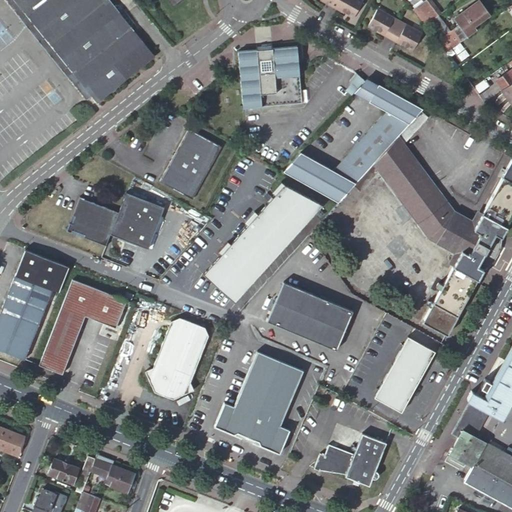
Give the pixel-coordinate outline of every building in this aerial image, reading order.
[(7,0),(90,102),(96,98),(17,0),(0,0),(0,4),(5,0),(7,0)] [(17,0),(96,98),(101,104),(158,59),(112,2),(104,8),(98,0),(17,0)] [(318,0),(337,10),(343,0),(318,0)] [(369,7),(356,0),(343,0),(337,10),(359,23),(369,7)] [(430,0),(424,0),(413,8),(414,8),(426,24),(437,16),(441,13),(430,0)] [(475,0),(453,17),(457,22),(465,35),(474,29),(472,26),(488,14),(477,0),(475,0)] [(396,43),(405,27),(383,15),(374,31),(396,43)] [(437,16),(426,24),(446,51),(466,36),(465,35),(457,22),(448,29),(437,16)] [(427,39),(405,27),(396,43),(418,55),(427,39)] [(301,104),(296,47),(271,49),(270,42),(259,43),(260,45),(254,45),(254,51),(236,52),(241,110),(301,104)] [(511,67),(494,80),(500,88),(511,80),(511,67)] [(349,96),(362,82),(355,75),(348,82),(350,85),(344,91),(349,96)] [(511,80),(500,88),(499,90),(504,97),(506,96),(511,102),(511,103),(511,80)] [(369,100),(375,88),(364,82),(358,94),(369,100)] [(283,172),(337,202),(352,186),(371,164),(375,160),(385,150),(394,140),(397,136),(419,111),(421,109),(377,85),(375,88),(369,100),(368,103),(386,112),(332,172),(300,153),(283,172)] [(425,116),(419,111),(397,136),(402,143),(425,116)] [(192,199),(221,147),(190,129),(160,181),(192,199)] [(439,208),(443,205),(394,140),(385,150),(402,172),(425,202),(431,198),(439,208)] [(402,172),(385,150),(375,160),(383,170),(391,181),(402,172)] [(511,159),(474,227),(450,213),(443,205),(439,208),(433,212),(422,221),(433,234),(461,250),(422,320),(447,334),(478,278),(484,268),(478,264),(495,233),(501,236),(511,216),(511,159)] [(383,170),(375,160),(371,164),(376,171),(383,170)] [(371,164),(352,186),(358,192),(376,171),(371,164)] [(391,181),(422,221),(433,212),(425,202),(402,172),(391,181)] [(203,274),(235,302),(322,204),(283,184),(280,181),(271,191),(274,194),(257,213),(254,211),(245,221),(248,224),(230,243),(227,241),(218,251),(221,253),(203,274)] [(127,192),(119,211),(111,233),(148,248),(165,207),(127,192)] [(111,233),(119,211),(80,196),(67,230),(106,246),(111,233)] [(433,212),(439,208),(431,198),(425,202),(433,212)] [(501,239),(501,236),(495,233),(478,264),(484,268),(485,268),(488,266),(491,263),(494,259),(496,255),(499,249),(500,245),(501,239)] [(27,249),(17,275),(0,317),(0,349),(26,360),(54,290),(61,293),(71,267),(27,249)] [(127,300),(122,298),(75,279),(41,365),(64,374),(86,316),(116,327),(127,300)] [(353,311),(284,281),(267,320),(336,350),(353,311)] [(190,382),(209,335),(205,327),(181,317),(172,321),(154,369),(146,371),(155,393),(172,400),(194,390),(190,382)] [(405,335),(372,395),(399,410),(432,350),(405,335)] [(511,346),(484,398),(470,391),(466,399),(469,401),(473,403),(485,410),(499,418),(511,393),(511,346)] [(278,423),(301,368),(256,350),(233,405),(224,401),(214,425),(234,433),(238,430),(257,438),(260,444),(278,451),(288,427),(278,423)] [(473,403),(469,401),(451,433),(458,438),(460,435),(457,433),(473,403)] [(511,457),(472,435),(485,410),(473,403),(457,433),(460,435),(458,438),(449,454),(474,469),(477,465),(511,484),(511,457)] [(24,435),(0,425),(0,448),(17,455),(24,435)] [(374,473),(387,445),(362,434),(353,454),(328,443),(323,453),(319,452),(312,467),(317,469),(318,469),(345,474),(344,476),(354,481),(353,483),(358,485),(359,483),(368,487),(371,480),(374,481),(376,481),(377,479),(378,477),(377,475),(376,474),(374,473)] [(90,470),(95,458),(87,454),(78,478),(80,479),(76,490),(82,492),(83,490),(90,470)] [(72,483),(78,467),(68,463),(69,460),(65,458),(63,461),(53,457),(47,473),(72,483)] [(135,472),(95,458),(90,470),(105,476),(103,482),(127,491),(130,485),(134,487),(135,486),(136,482),(136,480),(132,479),(135,472)] [(35,505),(32,511),(35,511),(54,511),(52,511),(55,502),(52,501),(56,493),(46,489),(42,497),(37,495),(33,504),(35,505)] [(94,511),(100,497),(83,490),(82,492),(73,511),(94,511)]
